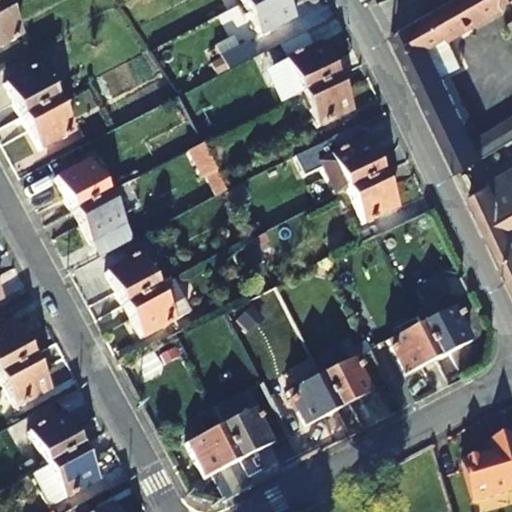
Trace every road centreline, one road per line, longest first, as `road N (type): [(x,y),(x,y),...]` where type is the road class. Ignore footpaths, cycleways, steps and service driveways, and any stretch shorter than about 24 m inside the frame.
road 1 (residential): [(511,326),(348,0)]
road 2 (residential): [(174,511),(0,194)]
road 3 (residential): [(249,511),(511,381)]
